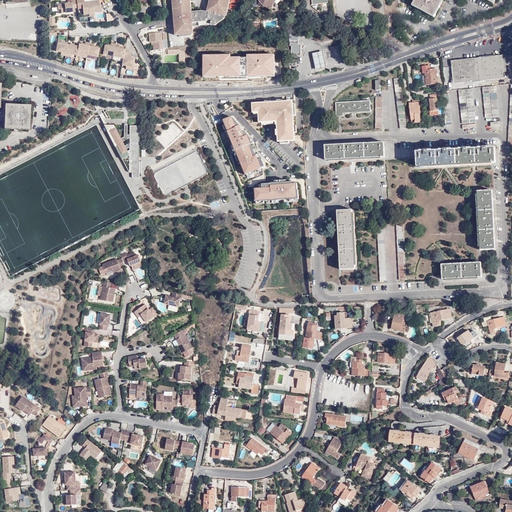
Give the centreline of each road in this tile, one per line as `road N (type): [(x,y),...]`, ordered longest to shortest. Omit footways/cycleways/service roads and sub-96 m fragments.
road 1 (secondary): [(264,90),(349,75),(483,30)]
road 2 (residential): [(432,501),(443,484),(500,465),(505,446),(447,416),(412,414),(403,403)]
road 3 (secondary): [(151,86),(0,51)]
road 4 (secondary): [(0,61),(151,94)]
road 5 (residential): [(152,282),(127,294),(116,360),(119,412)]
road 6 (residential): [(119,412),(96,414),(62,448),(48,500)]
